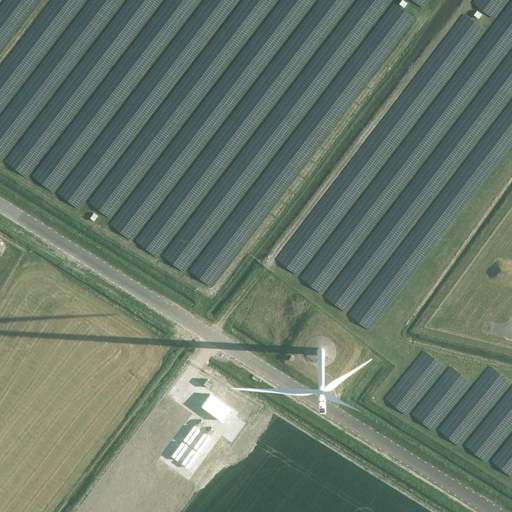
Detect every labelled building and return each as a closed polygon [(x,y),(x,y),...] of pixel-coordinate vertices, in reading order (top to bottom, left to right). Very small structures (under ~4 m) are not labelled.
[(0,307),(0,317),(7,322),(28,285),(17,278),(0,307)] [(222,421),(231,410),(209,394),(201,405),(222,421)] [(194,425),(183,440),(189,444),(200,430),(194,425)] [(204,433),(193,447),(200,452),(210,438),(204,433)] [(182,442),(171,456),(177,461),(188,446),(182,442)] [(192,449),(181,463),(187,468),(198,454),(192,449)]
